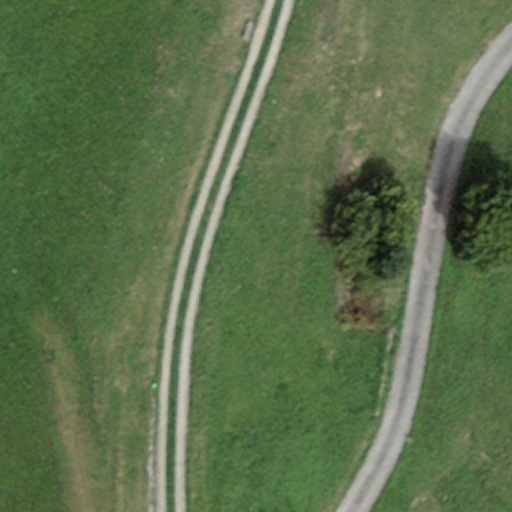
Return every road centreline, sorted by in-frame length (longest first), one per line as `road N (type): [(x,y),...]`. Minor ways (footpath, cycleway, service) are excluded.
road 1 (track): [(170,511),(175,369),(283,0)]
road 2 (track): [(511,59),(470,104),(409,431),(362,511)]
